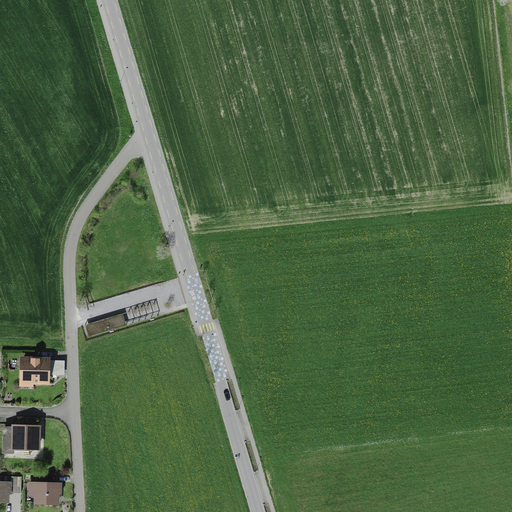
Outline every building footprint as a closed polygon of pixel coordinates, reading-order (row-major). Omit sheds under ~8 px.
[(123,313),(85,324),(89,336),(126,325),(123,313)] [(50,358),(22,358),(22,391),(35,391),(35,385),(50,385),(50,358)] [(42,424),(11,423),(10,451),(42,452),(42,424)] [(12,480),(0,479),(0,500),(13,501),(13,491),(23,492),(23,477),(12,477),(12,480)] [(65,481),(30,481),(29,503),(65,503),(65,481)]
